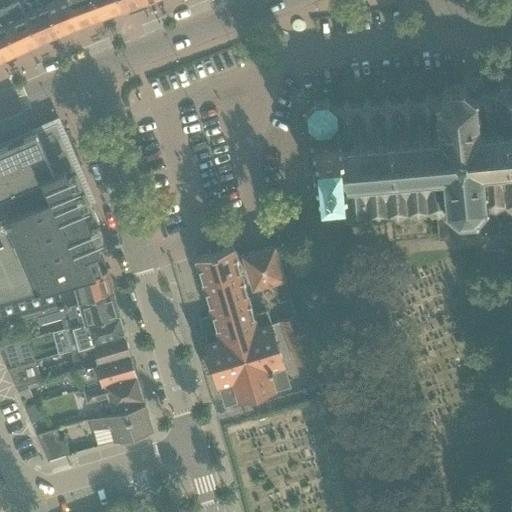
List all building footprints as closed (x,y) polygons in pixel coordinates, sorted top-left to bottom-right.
[(18,0),(0,0),(0,13),(17,51),(37,41),(23,10),(18,0)] [(18,0),(23,10),(37,41),(59,32),(45,0),(18,0)] [(45,0),(59,32),(80,23),(70,0),(45,0)] [(70,0),(80,23),(101,16),(95,0),(70,0)] [(118,0),(95,0),(101,16),(122,8),(118,0)] [(118,0),(122,8),(123,8),(144,0),(143,0),(118,0)] [(0,59),(17,51),(0,13),(0,59)] [(310,144),(313,178),(314,182),(322,182),(324,202),(343,200),(345,214),(343,216),(345,218),(347,216),(354,219),(355,221),(358,221),(358,218),(367,214),(375,217),(375,219),(379,219),(379,216),(387,212),(395,216),(395,217),(399,217),(398,215),(406,210),(415,213),(415,215),(419,215),(419,213),(427,208),(436,211),(439,239),(499,233),(496,205),(503,201),(511,207),(510,210),(511,210),(511,81),(511,82),(503,82),(501,80),(498,82),(499,84),(493,92),(484,89),(480,76),(464,74),(460,85),(448,86),(445,82),(443,84),(445,87),(437,97),(428,94),(427,92),(424,92),(424,94),(417,99),(408,96),(407,93),(403,94),(404,96),(396,101),(387,98),(387,95),(384,95),(384,98),(375,103),(367,99),(367,97),(363,97),(364,99),(356,105),(347,101),(347,99),(344,99),(344,101),(334,107),(328,102),(329,99),(326,98),(324,101),(316,101),(315,99),(312,101),(313,103),(307,109),(306,109),(304,112),(307,113),(308,121),(305,122),(307,125),(309,124),(316,129),(315,132),(317,133),(318,143),(310,144)] [(0,323),(36,312),(57,306),(59,306),(54,290),(52,284),(102,270),(95,254),(98,252),(99,252),(98,252),(103,250),(92,224),(89,226),(81,208),(92,204),(56,122),(0,146),(0,323)] [(255,316),(234,246),(196,257),(213,315),(200,319),(207,341),(206,342),(225,403),(290,383),(284,364),(285,364),(272,322),(271,323),(268,312),(255,316)] [(275,246),(244,255),(253,288),(272,282),(275,290),(276,290),(279,303),(291,299),(275,246)] [(52,284),(54,290),(59,306),(111,290),(105,269),(102,270),(52,284)] [(111,290),(59,306),(57,306),(36,312),(40,323),(61,317),(63,327),(117,311),(111,290)] [(117,311),(63,327),(67,339),(69,348),(123,332),(117,311)] [(295,316),(279,323),(285,337),(301,330),(296,316),(295,316)] [(123,332),(69,348),(70,349),(75,369),(96,362),(130,352),(123,332)] [(28,340),(3,347),(11,367),(34,360),(28,340)] [(74,370),(66,372),(69,383),(77,380),(80,379),(83,389),(136,373),(130,352),(96,362),(75,369),(74,370)] [(11,367),(7,368),(15,386),(16,388),(26,384),(42,379),(34,360),(11,367)] [(136,373),(83,389),(86,401),(108,395),(111,408),(143,398),(136,373)] [(26,384),(16,388),(22,400),(32,396),(26,384)] [(25,407),(24,407),(30,421),(31,421),(42,416),(36,402),(25,407)] [(109,425),(114,441),(147,431),(142,415),(148,413),(144,402),(88,419),(92,430),(109,425)] [(56,428),(37,433),(48,461),(64,456),(56,428)]
